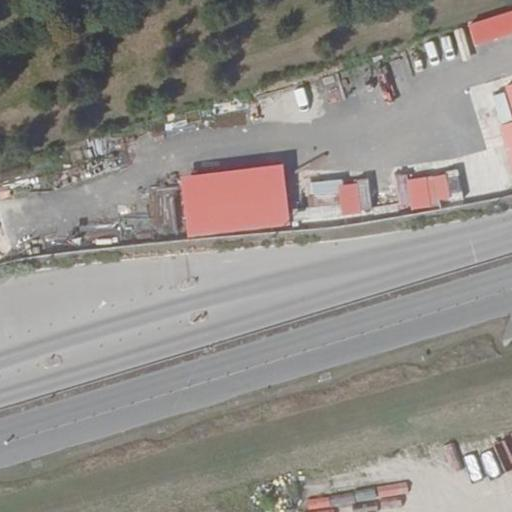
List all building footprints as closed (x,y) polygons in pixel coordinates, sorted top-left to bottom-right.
[(511,120),(507,93),(496,95),(501,124),(511,121),(511,120)] [(236,205),(248,204),(245,170),(255,169),(253,155),(195,161),(198,187),(234,184),(236,205)] [(462,198),(460,186),(450,188),(447,173),(421,178),(427,205),(462,198)] [(157,229),(174,229),(172,191),(155,192),(157,229)] [(342,192),(313,198),(316,216),(346,211),(342,192)] [(511,430),(494,436),(502,462),(511,458),(511,430)] [(430,462),(461,458),(459,442),(428,446),(430,462)] [(210,511),(214,503),(204,500),(199,511),(210,511)]
